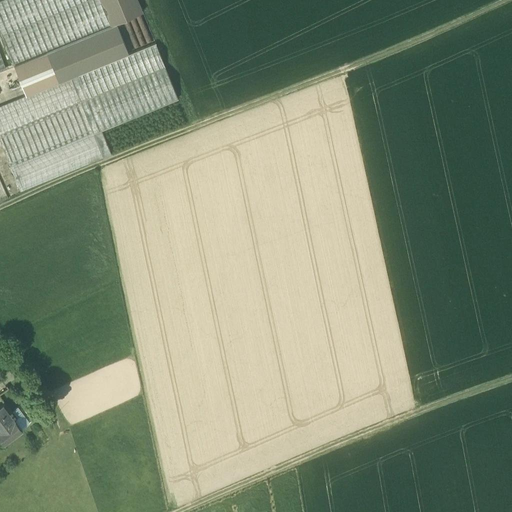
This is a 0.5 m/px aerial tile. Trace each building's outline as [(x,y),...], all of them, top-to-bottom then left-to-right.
[(2,0),(0,1),(0,32),(13,65),(71,41),(110,25),(99,0),(2,0)] [(99,0),(110,25),(115,23),(142,12),(137,0),(99,0)] [(142,12),(115,23),(128,52),(154,41),(142,12)] [(128,54),(128,52),(115,23),(110,25),(71,41),(13,65),(26,96),(79,74),(84,72),(128,54)] [(84,72),(79,74),(88,97),(165,66),(155,43),(128,54),(84,72)] [(178,99),(165,66),(88,97),(79,74),(26,96),(0,106),(0,142),(20,191),(111,154),(101,130),(178,99)] [(0,179),(0,202),(8,198),(0,179)] [(466,376),(430,390),(433,399),(469,385),(466,376)] [(0,439),(3,444),(32,421),(25,412),(22,414),(17,407),(11,411),(5,403),(0,407),(0,439)]
